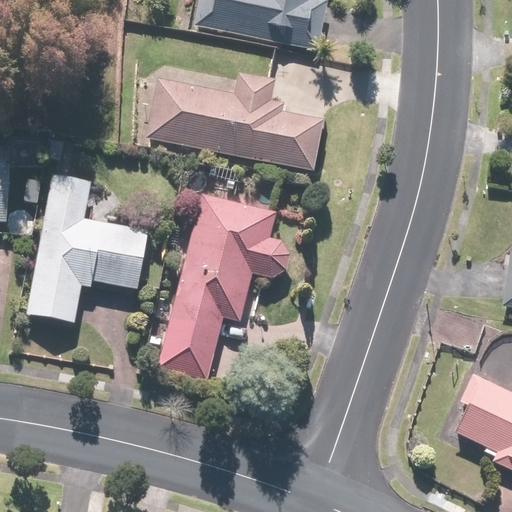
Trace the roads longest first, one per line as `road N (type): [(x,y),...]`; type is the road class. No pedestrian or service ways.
road 1 (residential): [(435,0),(425,164),(399,260),(308,499)]
road 2 (tertiary): [(308,499),(88,431),(0,420)]
